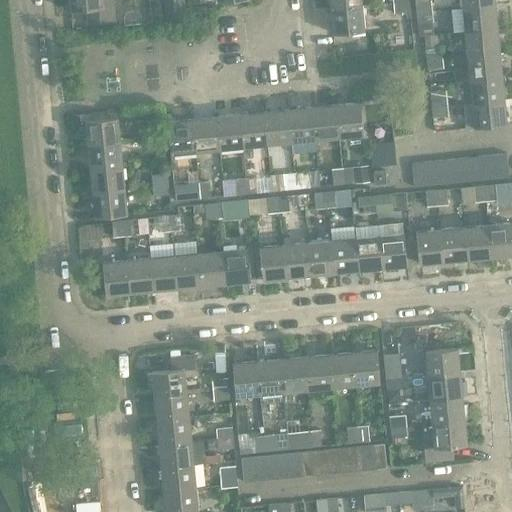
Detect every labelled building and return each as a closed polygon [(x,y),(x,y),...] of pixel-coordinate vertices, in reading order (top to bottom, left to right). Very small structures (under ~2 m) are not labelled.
[(68,0),(70,12),(86,10),(87,24),(113,21),(111,0),(68,0)] [(161,0),(149,0),(151,23),(163,23),(161,0)] [(361,0),(329,0),(331,9),(362,6),(361,0)] [(417,12),(432,10),(431,0),(427,0),(415,1),(417,12)] [(410,1),(393,3),(394,13),(410,11),(410,1)] [(465,31),(498,27),(496,3),(463,7),(465,31)] [(362,6),(331,9),(333,35),(365,31),(362,6)] [(432,10),(417,12),(419,36),(435,34),(432,10)] [(498,27),(465,31),(468,54),(500,51),(498,27)] [(442,47),(426,48),(425,48),(426,58),(443,57),(442,47)] [(500,51),(468,54),(470,78),(502,75),(500,51)] [(444,67),(443,57),(426,58),(427,69),(444,67)] [(473,103),(505,100),(502,75),(470,78),(473,103)] [(432,107),(448,105),(447,95),(431,96),(432,107)] [(505,100),(473,103),(475,127),(507,124),(505,100)] [(336,105),(339,137),(363,135),(360,102),(336,105)] [(312,107),(315,140),(339,137),(336,105),(312,107)] [(448,105),(432,107),(433,118),(449,116),(448,105)] [(288,109),(291,142),(315,140),(312,107),(288,109)] [(263,112),(267,144),(291,142),(288,109),(263,112)] [(147,139),(163,137),(160,112),(145,113),(147,139)] [(240,114),(243,147),(244,157),(253,156),(252,146),(267,144),(263,112),(240,114)] [(216,116),(219,149),(243,147),(240,114),(216,116)] [(192,119),(195,151),(219,149),(216,116),(192,119)] [(88,145),(120,141),(118,117),(86,120),(88,145)] [(195,151),(192,119),(167,121),(170,154),(195,151)] [(163,137),(147,139),(149,149),(164,147),(163,137)] [(120,141),(88,145),(90,168),(122,165),(120,141)] [(372,156),(395,153),(394,142),(370,145),(372,156)] [(395,153),(372,156),(373,168),(397,165),(395,153)] [(490,155),(493,179),(510,177),(507,154),(490,155)] [(493,179),(490,155),(479,156),(481,180),(493,179)] [(468,158),(470,181),(481,180),(479,156),(468,158)] [(470,181),(468,158),(457,159),(459,183),(470,181)] [(446,160),(448,184),(459,183),(457,159),(446,160)] [(434,161),(437,185),(448,184),(446,160),(434,161)] [(423,162),(425,186),(437,185),(434,161),(423,162)] [(425,186),(423,162),(412,164),(414,187),(425,186)] [(122,165),(90,168),(93,193),(125,189),(122,165)] [(343,168),(345,184),(369,182),(368,167),(353,168),(353,166),(343,168)] [(331,169),(334,185),(345,184),(343,168),(331,169)] [(295,172),(296,189),(321,186),(319,170),(295,172)] [(376,185),(387,184),(386,171),(374,172),(376,185)] [(270,175),(271,191),(296,189),(295,172),(270,175)] [(151,175),(152,185),(168,184),(167,173),(151,175)] [(271,191),(270,175),(245,177),(247,194),(271,191)] [(222,180),(223,196),(247,194),(245,177),(222,180)] [(198,182),(199,199),(223,196),(222,180),(198,182)] [(199,199),(198,182),(174,185),(176,201),(199,199)] [(153,196),(169,194),(170,194),(168,184),(152,185),(153,196)] [(487,201),(485,185),(461,188),(462,203),(487,201)] [(485,185),(487,201),(494,200),(493,185),(485,185)] [(436,189),(438,205),(448,204),(447,188),(436,189)] [(125,189),(93,193),(95,217),(127,214),(125,189)] [(438,205),(436,189),(425,190),(427,207),(438,205)] [(325,192),(327,207),(337,206),(335,191),(325,192)] [(327,207),(325,192),(314,193),(316,209),(327,207)] [(303,194),(293,195),(294,205),(304,204),(303,194)] [(376,195),(378,211),(387,210),(385,194),(376,195)] [(366,212),(378,211),(376,195),(364,196),(366,212)] [(250,215),(279,212),(278,196),(248,199),(250,215)] [(278,196),(279,212),(289,211),(287,196),(278,196)] [(216,202),(218,218),(228,217),(226,201),(216,202)] [(218,218),(216,202),(194,204),(194,209),(200,213),(205,212),(206,220),(218,218)] [(169,215),(171,231),(181,230),(179,214),(169,215)] [(160,232),(171,231),(169,215),(158,217),(160,232)] [(122,220),(124,236),(134,235),(133,219),(122,220)] [(124,236),(122,220),(111,222),(113,237),(124,236)] [(511,223),(489,226),(492,257),(511,255),(511,223)] [(465,228),(468,259),(492,257),(489,226),(465,228)] [(468,259),(465,228),(441,230),(444,262),(468,259)] [(444,262),(441,230),(417,233),(420,264),(444,262)] [(380,236),(383,268),(408,266),(405,234),(380,236)] [(356,239),(359,270),(383,268),(380,236),(356,239)] [(332,241),(336,273),(359,270),(356,239),(332,241)] [(308,243),(312,275),(336,273),(332,241),(308,243)] [(284,246),(287,278),(312,275),(308,243),(284,246)] [(287,278),(284,246),(259,248),(262,280),(287,278)] [(223,251),(227,283),(251,281),(248,249),(223,251)] [(200,254),(203,285),(227,283),(223,251),(200,254)] [(176,256),(179,288),(203,285),(200,254),(176,256)] [(152,258),(155,290),(179,288),(176,256),(152,258)] [(128,261),(131,292),(155,290),(152,258),(128,261)] [(131,292),(128,261),(104,263),(107,295),(131,292)] [(225,344),(209,346),(210,356),(226,354),(225,344)] [(428,376),(460,373),(457,348),(425,351),(428,376)] [(354,352),(357,384),(381,382),(378,350),(354,352)] [(330,355),(333,386),(357,384),(354,352),(330,355)] [(171,357),(172,370),(152,372),(154,396),(186,393),(184,369),(195,368),(193,354),(171,357)] [(387,380),(402,378),(399,354),(384,355),(387,380)] [(306,357),(308,389),(333,386),(330,355),(306,357)] [(281,359),(284,391),(308,389),(306,357),(281,359)] [(258,362),(260,393),(284,391),(281,359),(258,362)] [(260,393),(258,362),(233,364),(236,396),(260,393)] [(460,373),(428,376),(430,400),(462,396),(460,373)] [(213,390),(229,389),(228,378),(212,379),(213,390)] [(402,378),(387,380),(388,391),(403,389),(402,378)] [(229,389),(213,390),(213,400),(229,399),(229,389)] [(186,393),(154,396),(157,421),(188,417),(186,393)] [(462,396),(430,400),(433,424),(465,421),(462,396)] [(391,428),(407,427),(406,416),(390,417),(391,428)] [(188,417),(157,421),(159,444),(191,441),(188,417)] [(465,421),(433,424),(436,449),(425,450),(427,463),(454,460),(453,447),(467,445),(465,421)] [(358,426),(359,442),(370,441),(368,425),(358,426)] [(359,442),(358,426),(347,427),(349,443),(359,442)] [(216,428),(217,439),(233,437),(232,427),(216,428)] [(407,427),(391,428),(392,438),(408,437),(407,427)] [(311,431),(312,447),(323,446),(321,430),(311,431)] [(312,447),(311,431),(300,432),(301,448),(312,447)] [(265,435),(267,451),(277,450),(289,449),(288,433),(265,435)] [(267,451),(265,435),(255,436),(256,452),(267,451)] [(218,450),(234,448),(233,437),(217,439),(218,450)] [(191,441),(159,444),(162,468),(193,465),(191,441)] [(241,458),(243,482),(387,468),(384,444),(241,458)] [(164,492),(191,489),(196,488),(193,465),(162,468),(164,492)] [(221,477),(236,476),(235,466),(220,467),(221,477)] [(236,476),(221,477),(222,488),(237,486),(236,476)] [(422,490),(423,506),(434,505),(433,498),(455,496),(456,508),(464,508),(464,501),(462,485),(432,489),(422,490)] [(191,489),(164,492),(165,511),(197,511),(196,488),(191,489)] [(423,506),(422,490),(411,491),(412,507),(423,506)] [(385,493),(375,494),(376,510),(386,509),(385,493)] [(365,511),(376,510),(375,494),(364,495),(365,511)] [(327,499),(328,511),(338,511),(337,498),(327,499)] [(328,511),(327,499),(316,500),(317,511),(328,511)] [(280,504),(280,511),(290,511),(290,503),(280,504)]
